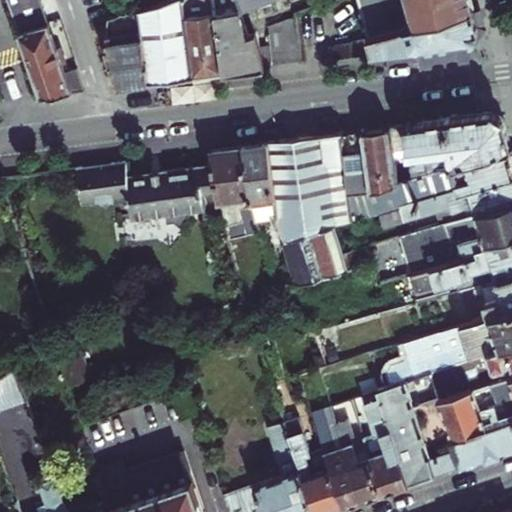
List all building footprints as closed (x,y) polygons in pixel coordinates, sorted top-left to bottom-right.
[(46,14),(39,16),(32,18),(25,0),(8,0),(27,57),(40,96),(73,91),(46,14)] [(39,16),(33,0),(25,0),(32,18),(39,16)] [(182,0),(169,0),(138,9),(149,81),(194,76),(182,0)] [(182,0),(194,76),(225,71),(214,0),(182,0)] [(237,0),(214,0),(225,71),(265,66),(256,34),(248,36),(241,11),(237,0)] [(237,0),(241,11),(270,0),(237,0)] [(357,0),(368,39),(473,10),(470,0),(357,0)] [(107,51),(118,85),(149,81),(138,9),(108,19),(107,51)] [(473,10),(368,39),(347,44),(350,55),(470,39),(477,27),(473,10)] [(274,65),(303,61),(298,31),(270,34),(274,65)] [(409,172),(410,178),(511,148),(504,120),(499,114),(491,111),(391,125),(396,160),(410,157),(413,171),(409,172)] [(373,188),(399,180),(396,160),(391,125),(365,128),(373,188)] [(342,131),(347,171),(368,168),(370,187),(374,203),(388,199),(389,202),(403,198),(399,180),(373,188),(365,128),(342,131)] [(334,225),(353,219),(351,197),(347,171),(342,131),(267,141),(277,216),(279,225),(284,240),(334,225)] [(277,216),(267,141),(242,144),(248,184),(254,209),(255,215),(256,219),(277,216)] [(221,207),(223,213),(254,209),(248,184),(242,144),(212,148),(214,163),(219,198),(221,207)] [(399,180),(403,198),(460,181),(461,188),(511,172),(511,148),(410,178),(399,180)] [(219,198),(214,163),(129,175),(127,159),(86,165),(96,199),(130,194),(133,217),(171,212),(172,221),(221,215),(221,207),(219,198)] [(86,165),(84,165),(89,200),(96,199),(86,165)] [(450,207),(453,218),(511,201),(511,172),(461,188),(406,204),(411,218),(450,207)] [(364,195),(351,197),(353,219),(366,215),(364,195)] [(511,201),(453,218),(400,234),(411,273),(479,253),(478,246),(489,243),(489,241),(511,233),(511,201)] [(334,225),(284,240),(298,283),(348,268),(342,253),(334,225)] [(479,253),(411,273),(415,285),(424,283),(429,299),(481,283),(511,273),(511,233),(489,241),(489,243),(478,246),(479,253)] [(342,253),(348,268),(371,262),(366,244),(342,253)] [(489,314),(511,307),(511,273),(481,283),(489,314)] [(511,342),(511,307),(489,314),(490,315),(392,346),(398,363),(379,369),(375,377),(379,389),(404,380),(465,359),(511,342)] [(511,342),(465,359),(470,374),(492,367),(498,368),(511,363),(511,342)] [(77,352),(62,355),(68,382),(83,379),(77,352)] [(474,387),(511,373),(511,363),(498,368),(492,367),(470,374),(474,387)] [(0,376),(0,408),(27,400),(15,366),(0,376)] [(439,399),(454,438),(511,417),(511,373),(474,387),(439,399)] [(379,389),(377,389),(408,482),(434,473),(429,458),(404,380),(379,389)] [(188,387),(174,392),(182,416),(196,411),(188,387)] [(408,482),(377,389),(362,394),(374,433),(363,437),(382,492),(408,482)] [(330,405),(361,498),(382,492),(363,437),(355,440),(342,401),(330,405)] [(343,505),(361,498),(330,405),(311,412),(323,447),(343,505)] [(322,511),(343,505),(323,447),(310,451),(298,416),(284,421),(314,511),(322,511)] [(511,417),(454,438),(457,449),(429,458),(434,473),(511,447),(511,417)] [(314,511),(284,421),(271,423),(268,428),(284,474),(223,494),(228,511),(314,511)] [(127,459),(98,469),(113,511),(203,511),(183,450),(130,467),(127,459)] [(66,511),(50,466),(36,471),(40,482),(39,482),(48,511),(66,511)]
